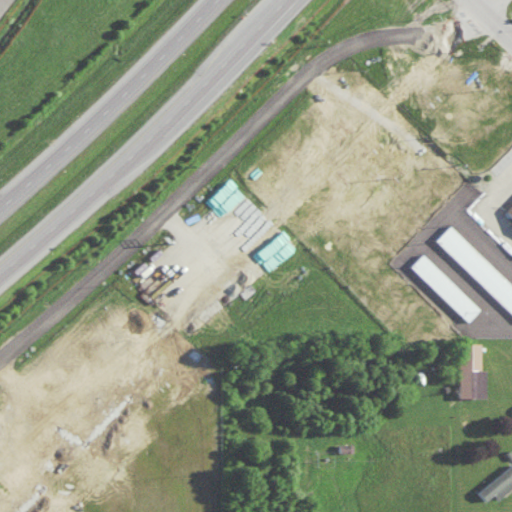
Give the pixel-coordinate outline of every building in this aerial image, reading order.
[(479,106),(480,59),(450,59),(450,64),(411,63),(410,104),(479,106)] [(437,188),(450,175),(353,83),(341,96),(437,188)] [(410,217),(425,202),(328,109),(313,124),(410,217)] [(288,151),(385,242),(397,230),(300,138),(288,151)] [(435,316),(276,164),(260,181),(356,273),(353,276),(406,327),(416,317),(425,326),(435,316)] [(511,217),(511,197),(502,208),(511,217)] [(431,238),(511,315),(511,285),(446,222),(431,238)] [(406,264),(464,320),(477,307),(418,251),(406,264)] [(476,340),(454,341),(455,396),(481,395),(481,366),(476,366),(476,340)] [(511,482),(511,469),(506,463),(474,490),(481,498),(489,492),(494,497),(511,482)]
